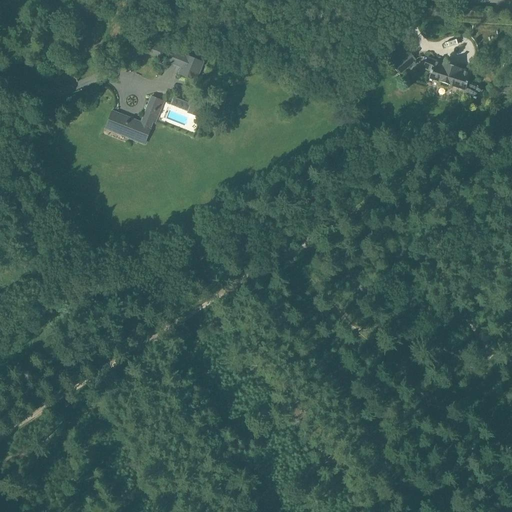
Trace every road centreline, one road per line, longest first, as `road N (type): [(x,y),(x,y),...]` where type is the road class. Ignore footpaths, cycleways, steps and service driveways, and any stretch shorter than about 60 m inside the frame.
road 1 (track): [(284,254),(0,435)]
road 2 (unclassified): [(511,6),(206,0)]
road 3 (track): [(292,250),(458,139),(511,159)]
road 4 (unknown): [(511,362),(448,302),(375,296),(292,250)]
